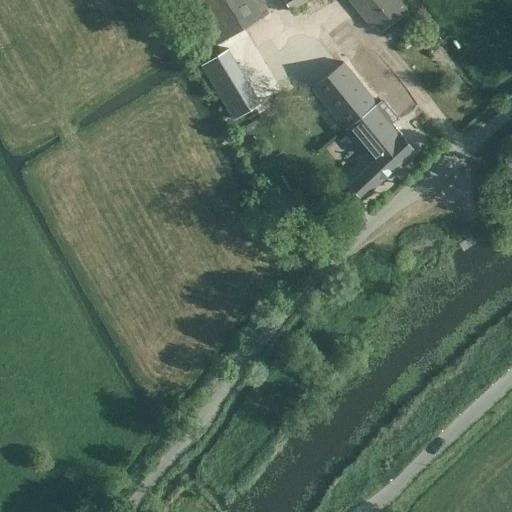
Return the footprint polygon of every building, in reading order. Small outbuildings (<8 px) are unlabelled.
[(190,0),(217,44),(269,12),(261,0),(190,0)] [(283,0),(291,11),(308,0),(283,0)] [(349,0),(377,35),(407,11),(398,0),(349,0)] [(302,29),(280,52),(301,73),(323,50),(302,29)] [(366,44),(348,59),(381,98),(377,102),(377,103),(393,123),(416,104),(366,44)] [(234,119),(261,102),(228,48),(201,64),(234,119)] [(391,125),(393,123),(377,103),(344,62),(313,87),(373,161),(350,183),(363,197),(414,150),(401,135),(391,125)]
